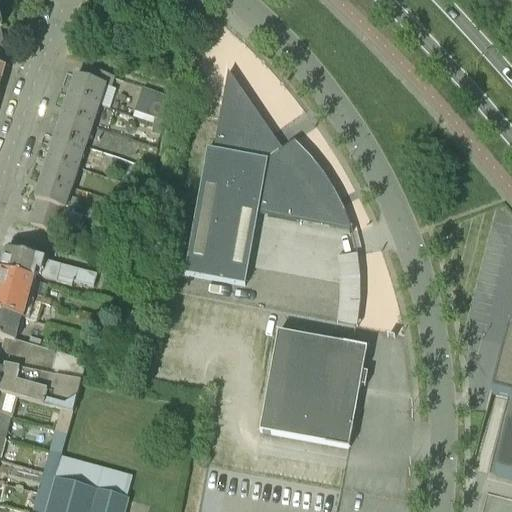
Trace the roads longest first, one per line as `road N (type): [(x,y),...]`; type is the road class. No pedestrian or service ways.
road 1 (residential): [(238,0),(328,90),(402,216),(443,371),(443,511)]
road 2 (residential): [(0,199),(69,0)]
road 3 (secondary): [(386,0),(511,137)]
